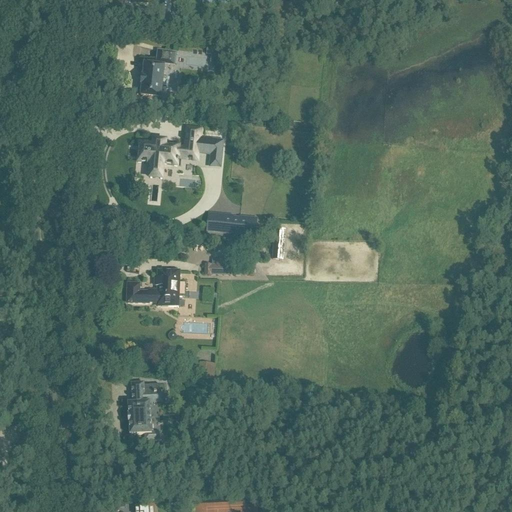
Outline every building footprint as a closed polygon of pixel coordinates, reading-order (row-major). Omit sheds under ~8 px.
[(125,0),(125,2),(126,2),(155,5),(155,8),(164,9),(165,0),(125,0)] [(175,66),(176,54),(158,52),(157,65),(158,65),(157,67),(145,66),(143,78),(145,78),(144,85),(142,85),(141,98),(161,100),(164,68),(164,65),(175,66)] [(140,145),(138,164),(151,165),(151,175),(162,176),(163,166),(177,168),(178,160),(198,162),(199,154),(212,155),(211,169),(220,170),(223,143),(200,141),(201,131),(187,129),(184,152),(179,152),(179,148),(165,147),(165,146),(153,145),(153,146),(140,145)] [(218,214),(216,233),(248,236),(250,217),(241,216),(241,217),(235,216),(235,215),(218,214)] [(283,261),(286,231),(275,230),(273,260),(283,261)] [(205,277),(254,278),(254,267),(205,266),(205,277)] [(159,310),(179,311),(179,301),(180,275),(160,275),(160,284),(158,285),(157,287),(157,290),(159,292),(159,298),(140,297),(141,289),(129,288),(129,307),(150,308),(150,305),(159,306),(159,310)] [(161,436),(160,434),(152,434),(152,432),(153,432),(153,425),(151,425),(151,423),(152,423),(151,416),(150,404),(151,404),(151,403),(150,403),(150,394),(154,394),(154,395),(158,395),(158,394),(161,394),(161,395),(162,395),(162,393),(160,393),(160,386),(144,387),(144,384),(131,385),(132,405),(128,405),(129,416),(128,416),(129,426),(130,426),(130,437),(145,436),(145,442),(161,441),(161,436)]
